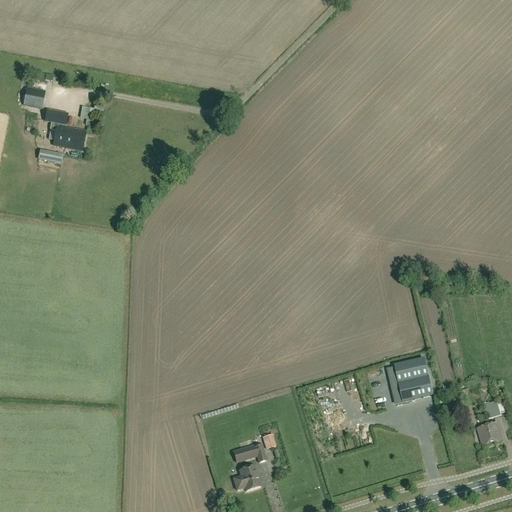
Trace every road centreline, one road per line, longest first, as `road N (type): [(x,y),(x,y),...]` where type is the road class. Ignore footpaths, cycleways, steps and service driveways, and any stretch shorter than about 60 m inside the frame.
road 1 (unclassified): [(106,92),(227,109),(342,0)]
road 2 (secondary): [(396,511),(511,477)]
